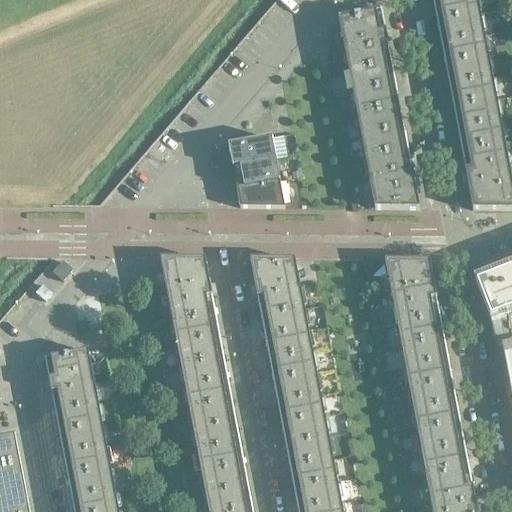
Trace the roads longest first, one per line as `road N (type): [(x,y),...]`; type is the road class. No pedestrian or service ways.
road 1 (residential): [(197,148),(226,250),(274,511)]
road 2 (residential): [(506,511),(456,250)]
road 3 (residential): [(25,346),(197,148)]
road 4 (residential): [(456,250),(405,0)]
road 5 (residential): [(197,148),(326,0)]
road 6 (residential): [(25,346),(51,511)]
